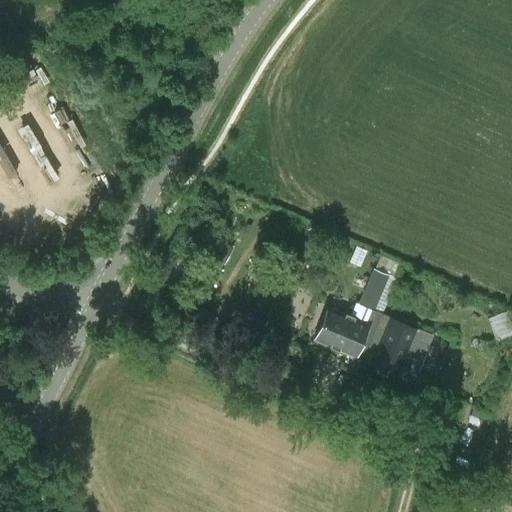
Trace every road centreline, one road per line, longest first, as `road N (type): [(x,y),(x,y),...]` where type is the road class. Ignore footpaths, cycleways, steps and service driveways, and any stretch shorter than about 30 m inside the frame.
road 1 (secondary): [(93,305),(213,78),(264,0)]
road 2 (secondary): [(0,487),(93,305)]
